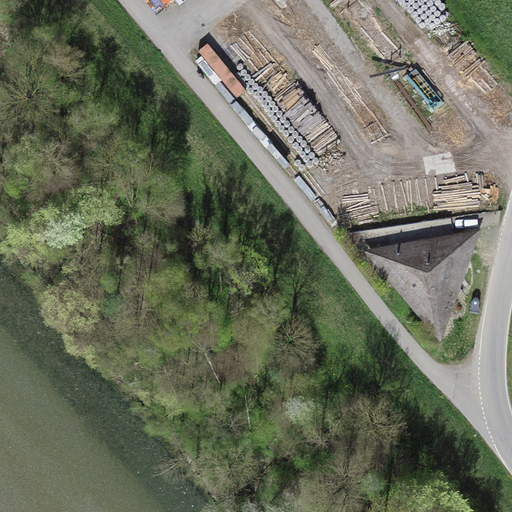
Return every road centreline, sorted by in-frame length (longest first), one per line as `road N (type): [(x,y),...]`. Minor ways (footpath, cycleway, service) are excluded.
road 1 (unclassified): [(140,0),(511,462)]
road 2 (tertiary): [(511,249),(491,372),(511,451)]
